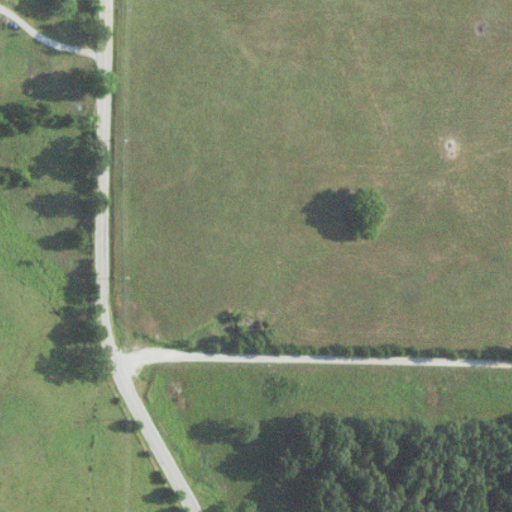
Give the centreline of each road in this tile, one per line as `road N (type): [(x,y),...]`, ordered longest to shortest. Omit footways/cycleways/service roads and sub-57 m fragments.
road 1 (residential): [(198,511),(100,323),(108,0)]
road 2 (residential): [(115,357),(511,372)]
